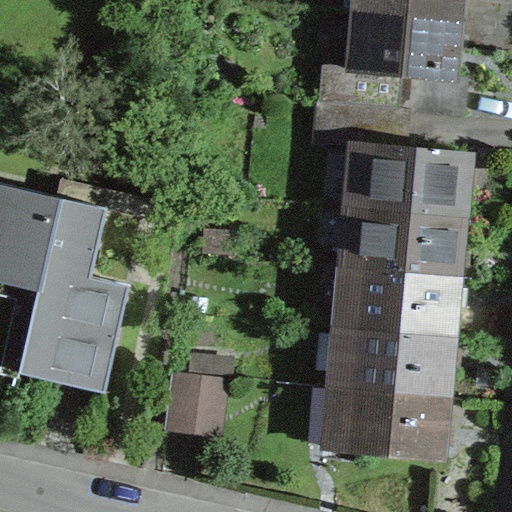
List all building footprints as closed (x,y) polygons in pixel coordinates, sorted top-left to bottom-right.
[(460,12),(460,0),(368,0),(367,10),(459,18),(460,12)] [(329,101),(347,102),(409,108),(460,113),(461,112),(464,76),(454,76),(454,73),(459,18),(367,10),(362,69),(332,66),(329,101)] [(409,108),(347,102),(344,132),(388,136),(387,146),(366,144),(360,206),(461,215),(463,194),(467,153),(406,148),(409,108)] [(0,181),(0,278),(53,290),(46,319),(30,316),(18,370),(53,378),(104,390),(129,283),(91,274),(107,206),(0,181)] [(360,206),(355,266),(456,275),(456,271),(461,215),(360,206)] [(451,329),(456,275),(355,266),(350,325),(450,334),(451,329)] [(344,385),(445,394),(446,389),(450,334),(350,325),(344,385)] [(167,426),(201,431),(204,404),(225,406),(228,377),(174,370),(167,426)] [(445,394),(344,385),(339,447),(440,456),(440,453),(445,394)]
